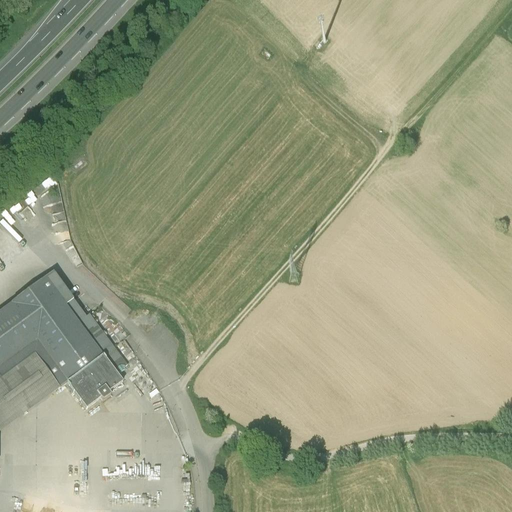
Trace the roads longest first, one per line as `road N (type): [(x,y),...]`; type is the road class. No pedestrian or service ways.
road 1 (track): [(511,8),(177,391)]
road 2 (track): [(200,450),(237,437),(310,459),(410,438),(511,437)]
road 3 (unclassified): [(204,511),(200,450),(154,356)]
road 4 (motorway): [(0,115),(113,0)]
